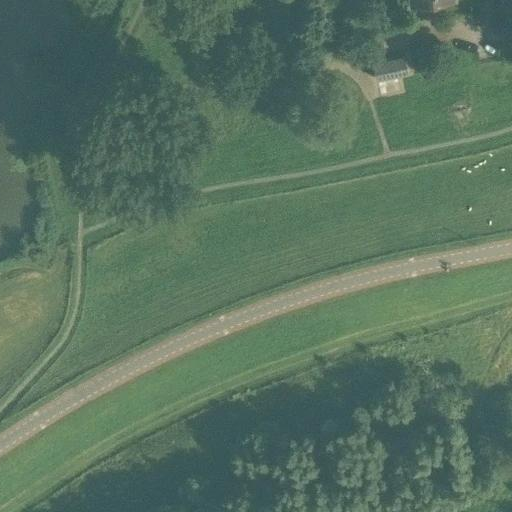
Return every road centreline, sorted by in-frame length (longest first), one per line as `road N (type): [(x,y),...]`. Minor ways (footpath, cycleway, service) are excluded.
road 1 (unclassified): [(0,445),(149,358),(270,307),(511,250)]
road 2 (track): [(511,312),(288,399),(79,511)]
road 3 (residential): [(471,30),(304,63),(283,48),(275,0)]
